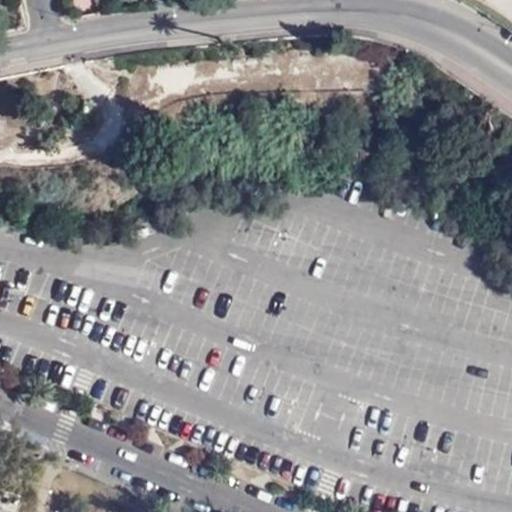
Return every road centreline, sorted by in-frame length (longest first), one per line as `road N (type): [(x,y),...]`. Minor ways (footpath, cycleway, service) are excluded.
road 1 (secondary): [(345,9),(49,45)]
road 2 (secondary): [(511,69),(436,22),(345,9)]
